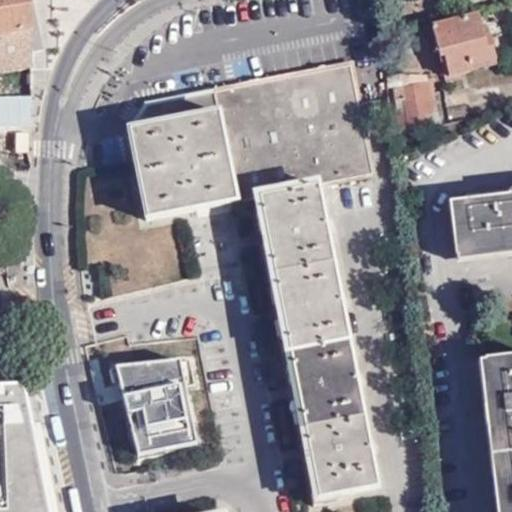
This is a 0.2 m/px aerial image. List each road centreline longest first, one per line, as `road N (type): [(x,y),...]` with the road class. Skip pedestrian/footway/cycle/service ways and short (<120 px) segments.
road 1 (residential): [(60,111),(48,192),(52,322),(90,511)]
road 2 (residential): [(60,111),(92,59),(161,0)]
road 3 (residential): [(112,0),(79,39),(60,111)]
